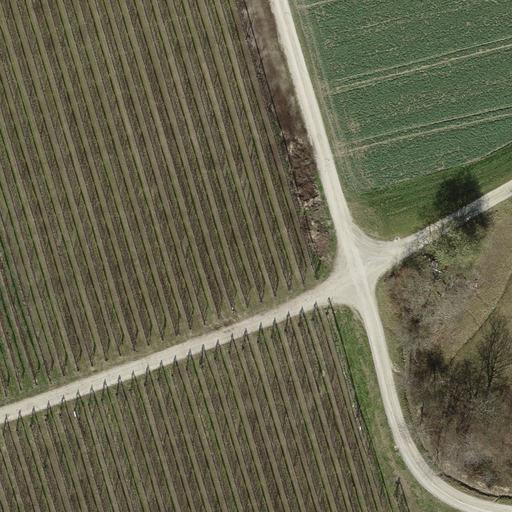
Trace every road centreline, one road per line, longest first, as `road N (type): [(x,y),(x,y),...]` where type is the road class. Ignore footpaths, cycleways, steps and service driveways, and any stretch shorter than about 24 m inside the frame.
road 1 (track): [(0,409),(360,272)]
road 2 (track): [(360,272),(399,426),(433,476),(511,508)]
road 3 (track): [(281,0),(360,272)]
road 4 (track): [(360,272),(511,187)]
